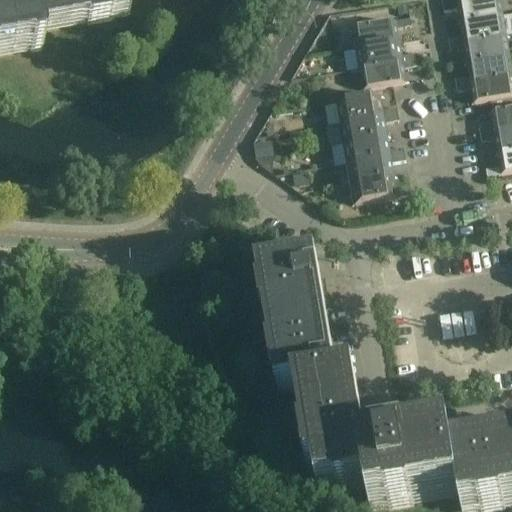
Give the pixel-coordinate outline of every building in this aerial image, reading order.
[(0,56),(42,49),(40,32),(128,17),(125,0),(25,0),(0,4),(0,56)] [(452,0),(442,2),(443,8),(494,0),(452,0)] [(460,12),(462,26),(503,19),(499,0),(494,0),(443,8),(444,15),(460,12)] [(408,8),(398,9),(399,18),(409,17),(408,8)] [(506,39),(503,19),(462,26),(464,39),(449,42),(450,49),(506,39)] [(354,31),(358,53),(399,46),(397,32),(412,29),(411,22),(354,31)] [(466,53),(468,66),(510,59),(506,39),(450,49),(451,55),(466,53)] [(358,53),(344,55),(347,75),(361,73),(418,64),(417,57),(401,59),(399,46),(358,53)] [(455,82),(457,89),(511,79),(511,71),(510,59),(468,66),(471,79),(455,82)] [(418,64),(361,73),(365,94),(406,87),(404,73),(419,70),(418,64)] [(492,105),(494,116),(511,112),(511,79),(457,89),(458,95),(473,93),(476,107),(492,105)] [(339,106),(342,127),(399,118),(398,111),(383,113),(380,99),(339,106)] [(511,112),(494,116),(496,129),(480,132),(482,139),(511,134),(511,112)] [(343,128),(326,131),(329,150),(346,147),(387,140),(385,127),(401,125),(399,118),(342,127),(343,128)] [(498,143),(501,157),(511,154),(511,134),(482,139),(483,145),(498,143)] [(349,168),(406,158),(405,151),(389,154),(387,140),(346,147),(349,168)] [(256,162),(270,160),(268,146),(254,148),(256,162)] [(511,176),(511,154),(501,157),(503,170),(487,172),(488,180),(511,176)] [(407,165),(406,158),(349,168),(352,187),(393,181),(391,167),(407,165)] [(294,179),(295,187),(299,190),(310,188),(308,177),(294,179)] [(356,209),(413,200),(412,191),(396,194),(393,181),(352,187),(356,209)] [(324,285),(317,286),(314,268),(264,277),(285,396),(302,393),(320,495),(367,486),(371,511),(460,496),(462,511),(469,511),(511,504),(511,453),(457,463),(453,445),(405,454),(404,447),(379,451),(381,458),(365,461),(351,384),(334,387),(321,310),(328,309),(324,285)] [(497,348),(495,336),(485,338),(485,340),(487,350),(497,348)]
